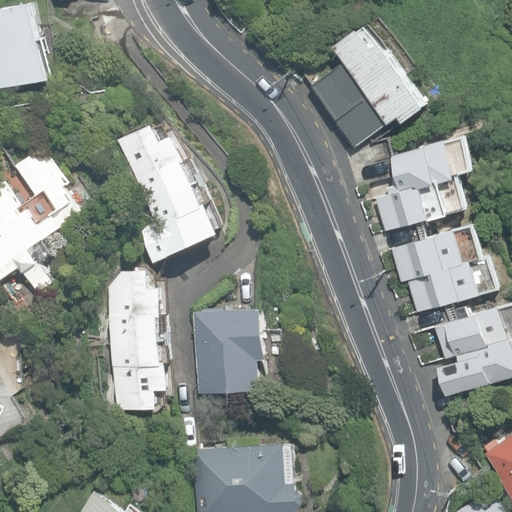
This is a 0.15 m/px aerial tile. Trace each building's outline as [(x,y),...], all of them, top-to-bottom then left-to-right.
[(48,0),(44,0),(4,6),(8,33),(0,34),(0,83),(59,75),(48,0)] [(436,100),(377,15),(339,39),(347,55),(390,111),(394,122),(407,112),(411,118),(436,100)] [(390,111),(347,55),(313,80),(356,137),(390,111)] [(168,128),(161,113),(120,132),(159,217),(144,224),(158,256),(226,225),(179,123),(168,128)] [(87,207),(45,138),(15,155),(34,185),(19,194),(8,176),(0,180),(0,228),(2,232),(0,233),(0,276),(3,282),(28,267),(43,291),(59,281),(47,260),(60,252),(47,232),(87,207)] [(457,140),(397,155),(406,189),(431,183),(466,174),(457,140)] [(440,215),(431,183),(406,189),(383,196),(391,228),(440,215)] [(475,262),(465,227),(408,243),(418,276),(425,274),(475,262)] [(492,293),(482,260),(475,262),(425,274),(435,309),(492,293)] [(176,272),(111,269),(118,424),(179,421),(176,272)] [(511,339),(511,313),(510,305),(453,321),(462,354),(511,339)] [(270,310),(202,311),(208,402),(277,396),(270,310)] [(511,339),(462,354),(464,361),(443,366),(453,396),(511,381),(511,339)] [(0,420),(8,407),(0,403),(0,420)] [(483,446),(511,485),(511,435),(501,444),(496,437),(483,446)] [(195,448),(198,511),(300,511),(300,509),(306,503),(306,494),(299,489),(299,481),(296,481),(294,443),(195,448)] [(509,511),(502,502),(511,495),(511,494),(508,488),(498,494),(494,488),(456,511),(509,511)] [(149,511),(131,501),(126,508),(97,490),(83,511),(149,511)]
